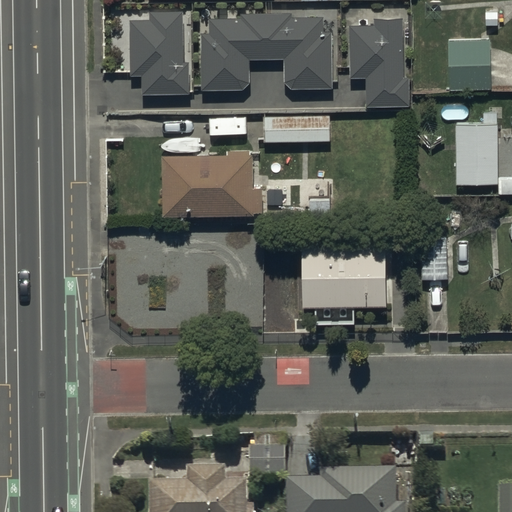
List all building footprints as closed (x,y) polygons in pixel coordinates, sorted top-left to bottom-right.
[(150,20),(130,20),(131,75),(143,75),(143,94),(191,93),(191,62),(185,62),(185,11),(150,12),(150,20)] [(202,34),(202,89),(243,91),(251,84),(251,60),(285,60),(286,82),(290,82),(290,89),(333,89),(333,32),(323,32),(323,18),(291,18),(291,14),(240,14),(240,19),(209,19),(209,34),(202,34)] [(375,26),(351,26),(351,79),(367,79),(367,106),(410,106),(410,79),(404,79),(404,18),(375,18),(375,26)] [(491,41),(449,41),(450,90),(492,90),(491,41)] [(485,122),(455,122),(456,183),(500,182),(499,110),(484,110),(485,122)] [(331,116),(265,116),(264,142),(331,143),(331,116)] [(211,157),(165,157),(165,216),(254,217),(254,213),(264,213),(264,189),(254,189),(254,151),(211,150),(211,157)] [(332,184),(311,184),(310,216),(331,217),(332,184)] [(352,318),(352,302),(385,302),(386,237),(301,237),(300,301),(315,301),(315,318),(352,318)] [(448,238),(422,239),(423,280),(448,280),(448,238)] [(244,254),(184,256),(185,317),(261,315),(260,290),(245,290),(244,254)] [(285,438),(256,438),(256,452),(251,452),(251,479),(287,479),(287,450),(285,450),(285,438)] [(323,484),(288,484),(288,511),(407,511),(408,508),(398,508),(397,472),(323,473),(323,484)] [(255,511),(256,511),(249,511),(249,487),(227,487),(227,475),(190,474),(189,488),(150,488),(149,511),(255,511)] [(511,511),(511,488),(500,489),(500,511),(511,511)]
